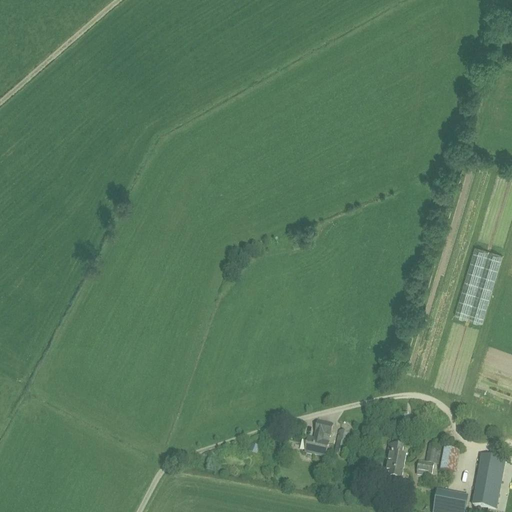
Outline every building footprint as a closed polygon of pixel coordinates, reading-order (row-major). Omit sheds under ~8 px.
[(426,382),(424,387),(431,390),(433,386),(426,382)] [(450,394),(448,398),(456,402),(458,397),(450,394)] [(413,431),(417,418),(398,414),(395,428),(413,431)] [(309,438),(305,453),(325,457),(333,425),(318,422),(314,439),(309,438)] [(340,432),(335,454),(345,456),(350,434),(340,432)] [(262,449),(263,441),(255,439),(254,447),(262,449)] [(389,455),(385,478),(401,481),(406,457),(402,456),(403,448),(389,445),(387,454),(389,455)] [(443,447),(429,445),(426,464),(419,463),(416,475),(432,478),(433,470),(435,465),(439,466),(443,447)] [(444,471),(459,471),(460,448),(445,448),(444,471)] [(505,460),(481,456),(472,506),(496,510),(505,460)] [(433,511),(465,511),(467,501),(437,494),(433,511)]
